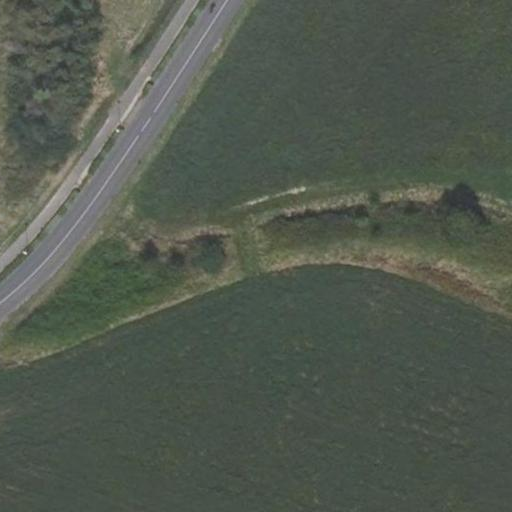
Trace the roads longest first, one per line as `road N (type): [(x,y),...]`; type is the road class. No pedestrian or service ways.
road 1 (track): [(511,257),(476,242),(349,241),(222,271),(84,338),(0,355)]
road 2 (tertiary): [(0,304),(95,198),(228,0)]
